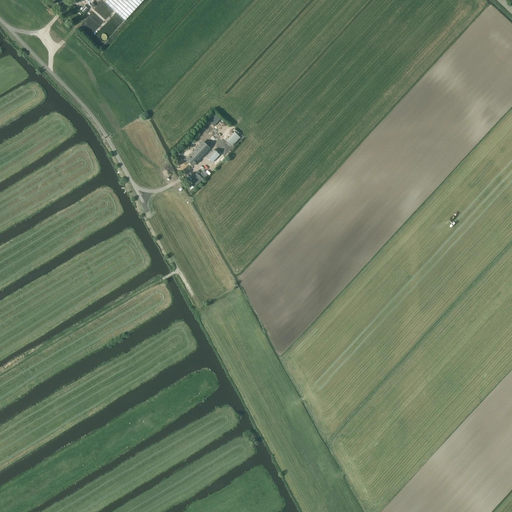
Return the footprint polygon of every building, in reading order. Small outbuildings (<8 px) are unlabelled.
[(109,0),(110,1),(110,0),(114,0),(117,3),(120,6),(118,9),(123,13),(121,16),(125,20),(143,0),(109,0)] [(234,132),(226,141),(232,147),(240,138),(234,132)] [(203,140),(210,147),(213,144),(205,137),(203,140)] [(193,166),(209,148),(203,142),(194,151),(193,150),(191,152),(192,153),(186,160),(193,166)] [(219,151),(217,153),(214,150),(207,157),(216,166),(225,156),(219,151)]
